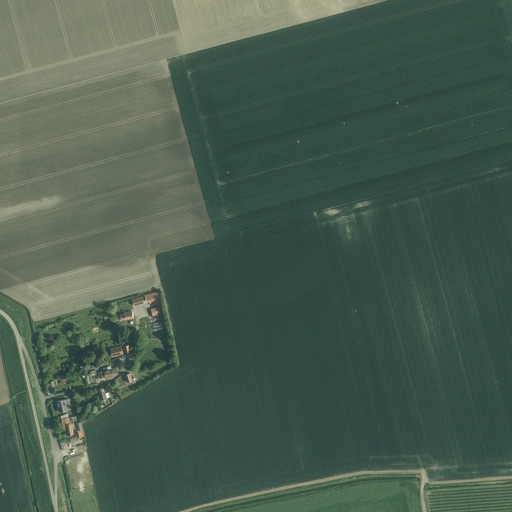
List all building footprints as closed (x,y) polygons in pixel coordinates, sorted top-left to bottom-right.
[(134,305),(144,303),(142,296),(132,298),(134,305)] [(159,306),(151,308),(153,315),(156,314),(156,315),(159,315),(158,314),(161,313),(160,311),(162,310),(161,308),(160,309),(159,306)] [(133,318),(132,311),(124,313),(124,314),(120,315),(121,320),(133,318)] [(121,346),(110,349),(113,356),(123,353),(121,346)] [(107,367),(103,368),(106,377),(113,375),(113,373),(118,372),(117,367),(111,368),(112,369),(108,370),(107,367)] [(68,399),(57,401),(60,411),(71,409),(68,399)] [(68,435),(74,434),(71,423),(70,419),(69,420),(69,417),(61,419),(62,421),(61,421),(63,430),(67,429),(68,435)]
